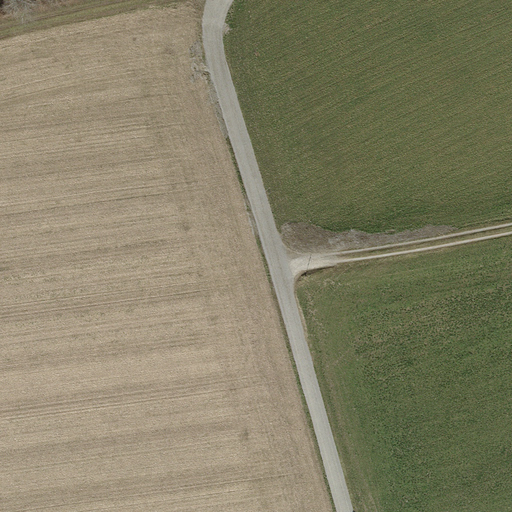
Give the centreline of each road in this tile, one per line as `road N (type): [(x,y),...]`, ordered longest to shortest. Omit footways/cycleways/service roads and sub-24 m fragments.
road 1 (track): [(277,267),(214,51),(218,9)]
road 2 (track): [(343,511),(277,267)]
road 3 (track): [(277,267),(511,228)]
road 4 (track): [(0,40),(156,0)]
